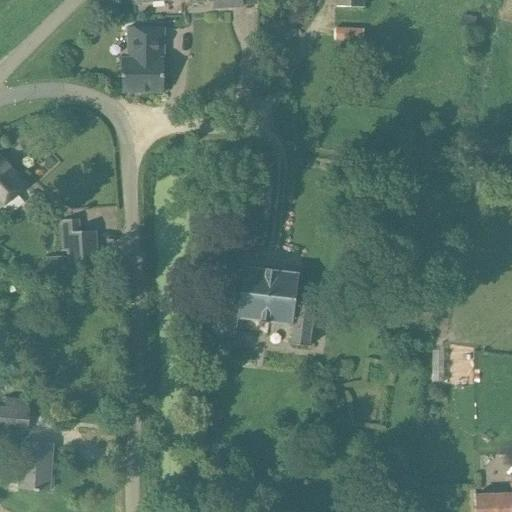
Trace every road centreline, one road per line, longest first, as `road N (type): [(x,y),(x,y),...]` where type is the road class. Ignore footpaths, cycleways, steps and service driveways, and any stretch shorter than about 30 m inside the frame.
road 1 (unclassified): [(133,511),(127,115),(57,88),(0,95)]
road 2 (track): [(127,115),(257,126)]
